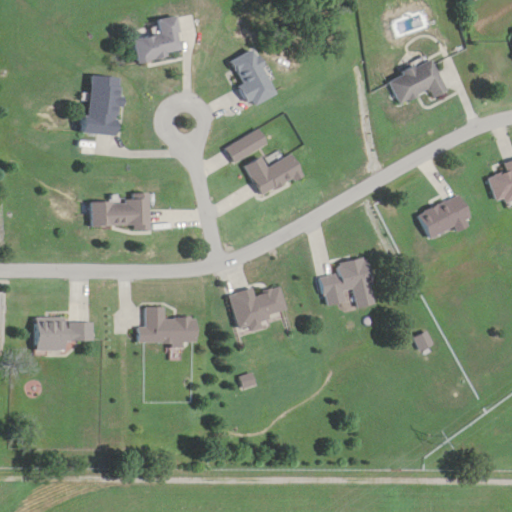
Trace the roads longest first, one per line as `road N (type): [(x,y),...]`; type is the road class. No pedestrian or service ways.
road 1 (residential): [(511,118),(461,136),(223,268),(0,274)]
road 2 (residential): [(223,268),(183,121)]
